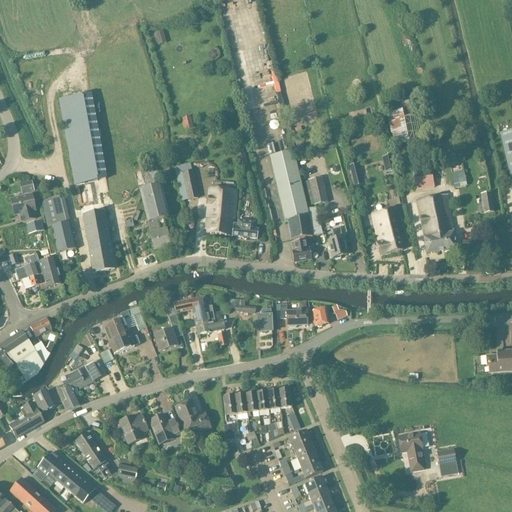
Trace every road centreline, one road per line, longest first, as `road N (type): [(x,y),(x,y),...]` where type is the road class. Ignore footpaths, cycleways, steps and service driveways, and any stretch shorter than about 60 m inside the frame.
road 1 (unclassified): [(22,324),(181,263),(367,280),(511,277)]
road 2 (unclassified): [(0,456),(128,394),(298,352)]
road 3 (residential): [(298,352),(359,511)]
road 4 (unclassified): [(511,315),(357,323)]
